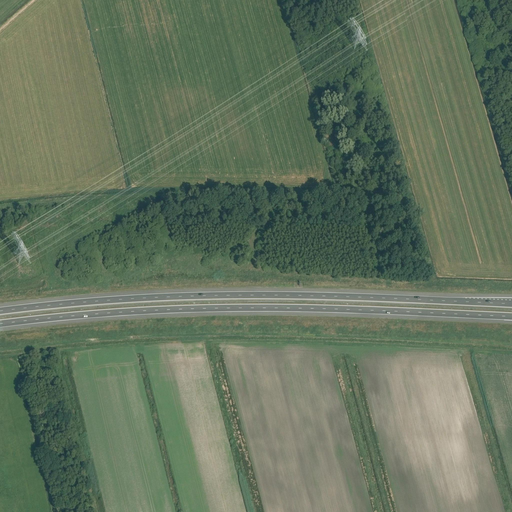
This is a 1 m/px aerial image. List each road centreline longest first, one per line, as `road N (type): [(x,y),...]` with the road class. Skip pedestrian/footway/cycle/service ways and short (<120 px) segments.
road 1 (motorway): [(511,304),(216,295),(0,311)]
road 2 (motorway): [(0,324),(216,308),(511,316)]
